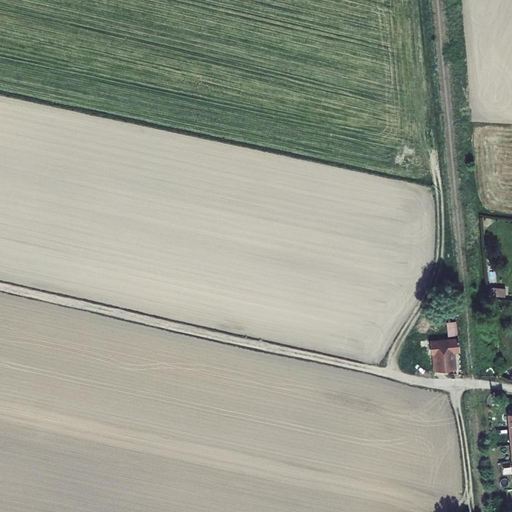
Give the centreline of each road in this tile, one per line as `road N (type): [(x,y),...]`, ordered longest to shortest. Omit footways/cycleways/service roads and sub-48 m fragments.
road 1 (track): [(453,383),(431,385),(0,283)]
road 2 (track): [(453,383),(470,511)]
